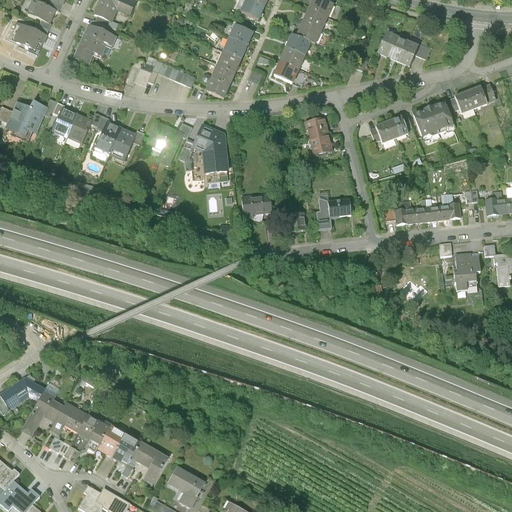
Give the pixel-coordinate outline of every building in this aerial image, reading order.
[(99,0),(92,16),(97,18),(109,24),(112,25),(117,12),(130,18),(136,4),(125,0),(99,0)] [(247,0),(246,0),(241,14),(260,22),(266,8),(247,0)] [(247,0),(266,8),(269,0),(247,0)] [(321,0),(313,0),(309,10),(329,19),(335,6),(321,0)] [(41,22),(50,26),(55,13),(56,12),(47,8),(31,1),(25,16),(41,22)] [(50,3),(47,8),(56,12),(55,13),(58,14),(61,8),(50,3)] [(309,10),(302,25),(323,34),(329,19),(309,10)] [(109,24),(97,18),(94,23),(93,22),(90,27),(115,38),(117,33),(107,29),(109,24)] [(51,27),(50,26),(41,22),(36,33),(46,37),(51,27)] [(36,33),(17,25),(9,42),(35,53),(39,45),(43,47),(47,38),(46,37),(36,33)] [(302,25),(296,38),(317,47),(323,34),(302,25)] [(234,26),(229,39),(248,48),(254,34),(234,26)] [(81,44),(104,54),(106,49),(111,51),(117,39),(115,38),(90,27),(88,27),(81,44)] [(398,38),(388,34),(378,56),(388,61),(398,38)] [(292,36),(287,47),(307,56),(312,45),(292,36)] [(409,43),(398,38),(388,61),(399,65),(409,43)] [(229,39),(223,53),(242,61),(248,48),(229,39)] [(419,48),(415,56),(427,62),(434,47),(421,42),(419,48)] [(419,48),(409,43),(399,65),(409,70),(415,56),(419,48)] [(73,61),(89,67),(93,58),(100,61),(104,54),(81,44),(73,61)] [(287,47),(280,62),(300,71),(307,56),(287,47)] [(223,53),(217,66),(237,75),(242,61),(223,53)] [(352,69),(364,74),(368,64),(357,59),(352,69)] [(280,62),(274,77),(294,86),(300,71),(280,62)] [(140,71),(134,85),(146,90),(148,84),(153,87),(158,76),(191,91),(196,80),(157,63),(151,76),(140,71)] [(217,66),(211,80),(231,88),(237,75),(217,66)] [(247,84),(258,89),(263,78),(252,73),(247,84)] [(211,80),(205,93),(225,102),(231,88),(211,80)] [(487,84),(465,93),(473,112),(495,103),(487,84)] [(465,93),(452,98),(453,101),(457,113),(459,117),(473,112),(465,93)] [(451,115),(457,113),(453,101),(447,103),(451,115)] [(51,102),(48,110),(44,118),(51,121),(53,117),(59,119),(63,110),(64,108),(51,102)] [(29,132),(36,136),(44,118),(48,110),(33,103),(30,110),(16,104),(12,114),(6,126),(4,130),(26,140),(29,132)] [(443,104),(409,117),(419,142),(423,144),(429,141),(430,138),(442,133),(447,136),(452,133),(453,129),(443,104)] [(0,123),(6,126),(12,114),(2,110),(0,113),(0,123)] [(78,116),(63,110),(52,134),(67,141),(78,116)] [(92,123),(78,116),(67,141),(81,147),(92,123)] [(95,116),(92,123),(90,128),(103,134),(107,125),(108,122),(95,116)] [(399,118),(386,123),(394,142),(407,137),(406,134),(400,121),(399,118)] [(406,119),(400,121),(406,134),(411,132),(406,119)] [(325,120),(305,125),(309,141),(329,137),(325,120)] [(386,123),(372,129),(373,131),(378,144),(380,148),(394,142),(386,123)] [(157,124),(146,148),(161,155),(157,165),(169,171),(183,141),(184,137),(179,134),(157,124)] [(122,131),(107,125),(95,151),(109,158),(122,131)] [(199,134),(191,151),(201,156),(204,177),(230,175),(225,136),(202,126),(199,134)] [(191,151),(199,134),(182,127),(179,134),(184,137),(183,141),(187,142),(183,150),(190,153),(191,151)] [(136,138),(122,131),(109,158),(124,165),(132,146),(136,138)] [(378,144),(373,131),(368,133),(373,147),(378,144)] [(137,134),(136,138),(132,146),(140,149),(145,138),(137,134)] [(333,155),(329,137),(309,141),(313,159),(333,155)] [(465,206),(478,205),(477,193),(464,194),(465,206)] [(270,196),(242,198),(244,223),(254,222),(253,218),(272,216),(270,196)] [(496,218),(507,217),(505,201),(494,202),(496,218)] [(331,232),(329,222),(328,205),(321,202),(319,202),(320,213),(317,216),(319,233),(331,232)] [(328,205),(329,222),(352,220),(351,202),(328,204),(328,205)] [(485,219),(496,218),(494,202),(484,204),(485,219)] [(381,223),(394,222),(393,213),(392,206),(380,208),(381,223)] [(449,223),(460,222),(458,206),(447,208),(449,223)] [(438,224),(449,223),(447,208),(436,209),(438,224)] [(427,225),(438,224),(436,209),(425,210),(427,225)] [(416,227),(427,225),(425,210),(414,211),(416,227)] [(405,228),(416,227),(414,211),(403,212),(405,228)] [(394,229),(405,228),(403,212),(393,213),(394,222),(394,229)] [(283,236),(307,233),(305,216),(281,218),(283,236)] [(440,260),(451,259),(450,247),(438,248),(440,260)] [(494,248),(482,249),(483,261),(495,260),(494,248)] [(477,255),(453,258),(455,277),(452,277),(454,295),(465,294),(465,291),(475,290),(473,277),(479,276),(477,255)] [(511,277),(511,259),(494,262),(498,291),(509,290),(508,277),(511,277)] [(24,381),(0,397),(0,399),(8,411),(28,398),(37,403),(43,393),(31,386),(34,381),(30,379),(25,382),(24,381)] [(42,419),(53,425),(63,409),(53,403),(55,399),(43,393),(37,403),(19,433),(30,439),(42,419)] [(0,399),(0,414),(2,417),(9,413),(8,411),(0,399)] [(65,405),(63,409),(53,425),(49,432),(58,437),(64,427),(77,434),(87,418),(65,405)] [(109,429),(87,418),(77,434),(89,441),(83,450),(93,455),(96,450),(109,429)] [(110,427),(109,429),(96,450),(111,459),(124,436),(110,427)] [(139,444),(124,436),(111,459),(125,467),(126,467),(130,459),(139,444)] [(139,443),(139,444),(130,459),(149,470),(142,481),(151,487),(167,460),(139,443)] [(74,451),(62,444),(57,454),(69,461),(74,451)] [(12,473),(0,462),(0,487),(4,491),(12,482),(19,475),(13,471),(12,473)] [(126,467),(125,467),(120,475),(127,479),(131,470),(126,467)] [(204,485),(177,469),(167,484),(185,494),(179,504),(189,510),(204,485)] [(13,507),(18,511),(26,511),(32,506),(39,498),(31,491),(27,495),(12,482),(4,491),(0,496),(0,506),(5,511),(8,508),(10,505),(13,507)] [(85,496),(77,509),(82,511),(100,511),(125,511),(129,506),(102,490),(100,495),(87,488),(83,494),(85,496)] [(208,505),(203,511),(253,511),(235,501),(232,507),(237,510),(235,511),(214,511),(216,509),(208,505)] [(172,511),(156,503),(152,509),(157,511),(172,511)]
